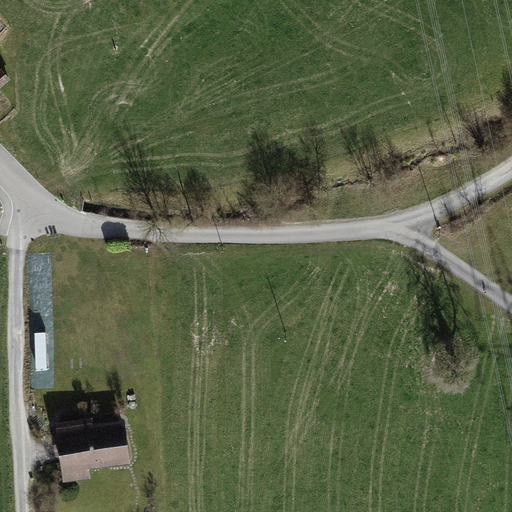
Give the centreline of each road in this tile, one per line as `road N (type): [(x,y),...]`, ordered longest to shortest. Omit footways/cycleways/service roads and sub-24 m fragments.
road 1 (residential): [(397,229),(203,240),(96,232),(59,220),(0,168)]
road 2 (track): [(32,201),(18,264),(27,511)]
road 3 (unclassified): [(511,308),(397,229)]
